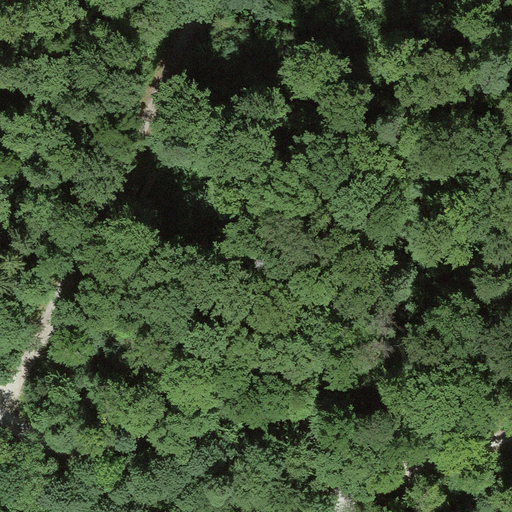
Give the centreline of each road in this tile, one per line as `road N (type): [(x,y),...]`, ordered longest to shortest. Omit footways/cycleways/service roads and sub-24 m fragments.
road 1 (track): [(202,0),(0,412)]
road 2 (track): [(0,421),(36,441),(89,453),(239,406),(277,412),(301,426),(317,455),(332,511)]
road 3 (track): [(354,511),(417,464),(511,434)]
